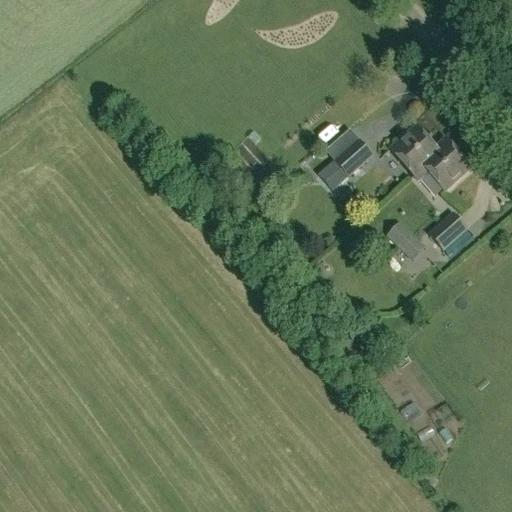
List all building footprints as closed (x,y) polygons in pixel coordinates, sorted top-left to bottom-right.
[(367,134),(374,146),(391,136),(383,124),(367,134)] [(412,177),(438,154),(415,128),(406,135),(402,134),(393,143),(393,147),(389,150),(412,177)] [(347,179),(372,158),(359,143),(334,164),(347,179)] [(439,155),(438,154),(412,177),(419,184),(428,176),(441,191),(468,167),(449,146),(439,155)] [(466,232),(452,215),(429,235),(444,252),(466,232)] [(422,246),(401,227),(388,240),(407,260),(422,246)]
